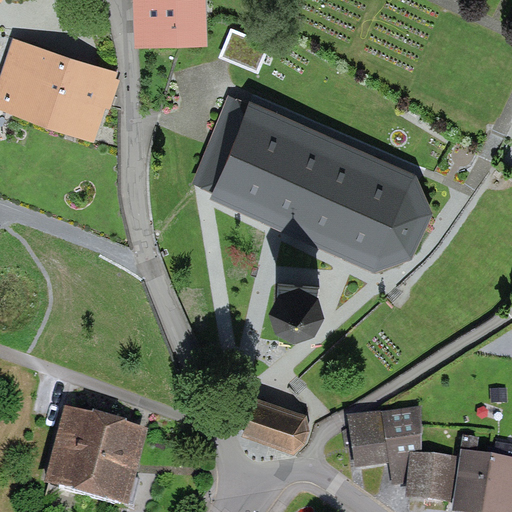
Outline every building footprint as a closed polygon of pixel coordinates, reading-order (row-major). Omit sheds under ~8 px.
[(179,34),(196,31),(195,0),(137,0),(139,35),(179,35),(179,34)] [(257,71),(268,44),(231,29),(226,41),(236,45),(230,60),(257,71)] [(15,45),(0,90),(0,96),(92,130),(110,77),(15,45)] [(231,97),(195,181),(373,267),(408,254),(428,212),(413,176),(278,117),(279,114),(275,112),(274,115),(231,97)] [(275,325),(316,328),(319,287),(278,284),(275,325)] [(255,400),(253,405),(244,403),(240,414),(237,422),(246,425),(244,432),(293,449),(302,441),(307,429),(304,417),(255,400)] [(69,411),(48,484),(59,487),(59,489),(120,506),(139,432),(69,411)] [(412,473),(414,457),(419,458),(419,413),(362,420),(364,434),(357,435),(361,466),(392,460),(395,483),(411,481),(412,473)] [(459,509),(478,511),(480,511),(488,460),(473,457),(476,443),(464,441),(455,499),(460,500),(459,509)] [(511,455),(489,452),(488,460),(480,511),(507,511),(511,488),(511,480),(511,455)] [(420,458),(419,458),(414,457),(412,473),(411,481),(410,497),(450,501),(454,461),(420,458)]
